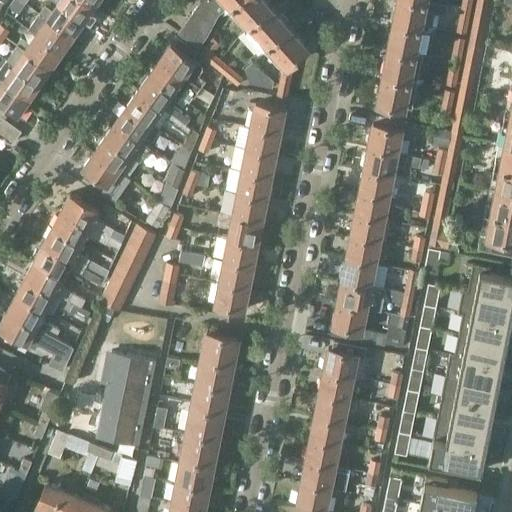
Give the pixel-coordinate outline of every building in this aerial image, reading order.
[(10,6),(18,12),(25,3),(21,0),(13,0),(10,5),(10,6)] [(90,0),(59,0),(59,1),(85,19),(96,3),(90,0)] [(219,13),(227,7),(221,0),(200,0),(178,32),(199,47),(208,34),(219,13)] [(234,0),(227,7),(245,27),(270,4),(268,2),(270,1),(268,0),(234,0)] [(406,0),(397,0),(396,7),(394,6),(392,15),(394,16),(393,25),(426,31),(431,5),(406,0)] [(460,0),(460,7),(469,9),(470,0),(460,0)] [(475,9),(475,10),(487,12),(489,4),(489,3),(489,0),(477,0),(477,1),(475,9)] [(74,34),(85,19),(59,1),(54,9),(45,3),(40,11),(74,34)] [(245,27),(264,47),(289,24),(286,21),(287,20),(281,14),(280,15),(270,4),(245,27)] [(469,9),(460,7),(457,19),(467,21),(469,9)] [(474,17),(472,24),(484,26),(485,20),(486,18),(487,12),(475,10),(474,16),(474,17)] [(29,26),(36,32),(62,50),(74,34),(40,11),(29,26)] [(467,21),(457,19),(455,31),(465,33),(467,21)] [(0,31),(6,35),(10,31),(0,23),(0,31)] [(308,45),(304,41),(306,40),(300,33),(298,35),(289,24),(264,47),(282,67),(294,57),(308,45)] [(470,34),(469,39),(481,41),(482,36),(483,33),(484,28),(484,26),(472,24),(472,26),(471,31),(470,34)] [(421,58),(426,31),(393,25),(391,33),(389,33),(387,42),(389,42),(387,51),(421,58)] [(25,47),(52,66),(62,50),(36,32),(25,47)] [(451,48),(461,50),(464,37),(454,35),(451,48)] [(214,37),(200,53),(207,59),(213,51),(221,42),(214,37)] [(467,50),(467,53),(478,56),(479,52),(480,49),(481,44),(481,41),(469,39),(469,42),(468,46),(467,50)] [(7,57),(41,81),(52,66),(25,47),(18,42),(7,57)] [(171,42),(160,58),(188,78),(200,86),(204,81),(196,75),(202,67),(200,63),(171,42)] [(449,60),(459,62),(461,50),(451,48),(449,60)] [(223,72),(228,65),(213,51),(207,59),(223,72)] [(387,51),(386,60),(384,60),(382,69),(384,69),(382,78),(415,84),(421,58),(387,51)] [(464,66),(464,68),(475,70),(476,68),(477,64),(477,60),(478,56),(467,53),(466,58),(465,62),(464,66)] [(0,67),(0,74),(30,96),(41,81),(7,57),(0,67)] [(288,91),(294,57),(282,67),(278,89),(288,91)] [(176,94),(188,78),(160,58),(148,75),(176,94)] [(446,73),(456,75),(459,62),(449,60),(446,73)] [(228,65),(223,72),(237,85),(243,77),(228,65)] [(461,82),(461,83),(473,85),(474,79),(474,76),(475,70),(464,68),(463,74),(462,77),(461,82)] [(456,75),(446,73),(444,86),(454,87),(456,75)] [(0,101),(18,114),(30,96),(0,74),(0,101)] [(148,75),(138,89),(166,109),(186,123),(190,117),(170,103),(176,94),(148,75)] [(411,107),(415,84),(382,78),(380,86),(378,85),(377,94),(379,94),(378,100),(411,107)] [(459,92),(458,97),(470,99),(471,94),(471,93),(473,85),(461,83),(459,90),(459,92)] [(127,105),(155,125),(166,109),(138,89),(127,105)] [(284,108),(288,91),(278,89),(275,106),(284,108)] [(441,101),(451,103),(453,92),(443,90),(441,101)] [(511,144),(511,97),(508,96),(499,142),(511,144)] [(456,107),(455,112),(467,114),(468,110),(468,109),(469,101),(470,99),(458,97),(458,98),(456,107)] [(451,103),(441,101),(439,112),(448,114),(451,103)] [(251,125),(280,130),(280,128),(282,128),(284,120),(282,119),(284,108),(275,106),(256,102),(251,125)] [(127,105),(116,120),(150,144),(160,128),(155,125),(127,105)] [(452,126),(464,129),(465,125),(466,117),(467,114),(455,112),(455,115),(453,123),(452,126)] [(0,133),(12,142),(21,130),(1,116),(0,115),(0,133)] [(151,145),(150,144),(116,120),(105,135),(140,160),(151,145)] [(373,123),(371,133),(369,133),(367,141),(369,142),(369,145),(397,151),(401,128),(373,123)] [(280,130),(251,125),(247,147),(275,152),(280,130)] [(202,137),(210,140),(214,128),(206,126),(202,137)] [(201,133),(193,128),(189,138),(197,144),(201,133)] [(94,151),(122,171),(137,182),(148,165),(140,160),(105,135),(94,151)] [(206,152),(210,140),(202,137),(197,149),(206,152)] [(448,149),(447,154),(459,156),(462,141),(450,139),(449,142),(448,147),(448,149)] [(511,144),(499,142),(490,187),(511,191),(511,144)] [(369,145),(364,167),(392,173),(397,151),(369,145)] [(247,147),(243,169),(271,175),(275,152),(247,147)] [(436,147),(434,158),(446,161),(447,155),(447,154),(448,149),(436,147)] [(186,169),(191,158),(179,150),(173,160),(186,169)] [(94,151),(82,167),(110,187),(122,171),(94,151)] [(445,163),(444,169),(456,171),(457,166),(458,157),(459,156),(447,154),(447,155),(446,161),(445,163)] [(434,158),(432,171),(443,174),(443,171),(444,169),(445,163),(446,161),(434,158)] [(172,165),(166,178),(178,187),(184,173),(172,165)] [(360,190),(388,195),(392,173),(364,167),(360,190)] [(271,175),(243,169),(238,192),(266,197),(271,175)] [(442,179),(441,183),(453,186),(454,182),(455,174),(456,171),(444,169),(443,171),(443,174),(442,179)] [(194,183),(198,174),(190,170),(186,180),(194,183)] [(194,183),(186,180),(181,193),(190,196),(194,183)] [(439,196),(438,198),(450,201),(450,198),(452,190),(453,186),(441,183),(440,188),(439,196)] [(481,232),(511,238),(511,191),(490,187),(481,232)] [(383,218),(388,195),(360,190),(355,212),(383,218)] [(431,204),(434,192),(425,190),(422,202),(431,204)] [(61,209),(109,235),(111,237),(115,229),(105,224),(105,222),(99,219),(103,210),(70,192),(61,209)] [(238,192),(234,214),(262,219),(266,197),(238,192)] [(435,212),(435,213),(447,215),(447,214),(449,206),(450,201),(438,198),(437,204),(435,212)] [(431,204),(422,202),(420,214),(429,216),(431,204)] [(85,243),(89,237),(95,240),(95,238),(117,250),(121,242),(111,237),(109,235),(61,209),(52,226),(85,243)] [(169,223),(177,226),(181,215),(173,212),(169,223)] [(351,235),(379,240),(383,218),(355,212),(351,235)] [(434,220),(432,228),(444,230),(446,222),(447,215),(435,213),(434,220)] [(234,214),(229,236),(257,242),(262,219),(234,214)] [(136,223),(130,234),(150,243),(155,232),(136,223)] [(173,238),(177,226),(169,223),(164,235),(173,238)] [(52,226),(43,243),(106,276),(110,269),(80,253),(85,243),(52,226)] [(432,228),(429,243),(448,246),(451,232),(444,230),(432,228)] [(511,238),(481,232),(478,248),(511,255),(511,238)] [(145,254),(150,243),(130,234),(125,245),(145,254)] [(416,234),(413,247),(422,248),(425,236),(416,234)] [(351,235),(346,257),(375,262),(379,240),(351,235)] [(225,259),(253,264),(257,242),(229,236),(225,259)] [(43,243),(34,260),(67,277),(72,269),(101,285),(106,276),(43,243)] [(125,245),(122,252),(120,256),(140,265),(145,254),(125,245)] [(413,247),(411,259),(420,260),(422,248),(413,247)] [(429,247),(427,255),(439,257),(441,249),(429,247)] [(182,249),(180,260),(203,265),(205,254),(182,249)] [(120,256),(117,263),(115,267),(135,276),(140,265),(120,256)] [(375,262),(346,257),(342,279),(370,285),(375,262)] [(225,259),(220,281),(248,286),(253,264),(225,259)] [(67,277),(34,260),(25,277),(61,296),(67,299),(78,305),(82,298),(62,287),(67,277)] [(164,269),(177,271),(179,263),(166,260),(164,269)] [(467,290),(511,298),(511,275),(490,271),(491,266),(473,262),(468,289),(467,290)] [(130,287),(135,276),(115,267),(110,277),(130,287)] [(164,269),(158,300),(174,304),(175,299),(172,298),(177,271),(164,269)] [(25,277),(16,293),(50,311),(52,312),(61,296),(25,277)] [(110,277),(109,279),(104,288),(125,298),(130,287),(110,277)] [(381,287),(370,285),(342,279),(338,302),(366,307),(376,309),(381,287)] [(405,291),(413,293),(416,281),(407,279),(405,291)] [(248,286),(220,281),(216,303),(244,309),(244,306),(247,307),(248,298),(246,297),(248,286)] [(429,282),(427,290),(439,292),(440,284),(429,282)] [(120,309),(125,298),(104,288),(99,299),(120,309)] [(405,291),(391,288),(393,301),(402,303),(405,291)] [(511,298),(467,290),(468,289),(463,288),(458,311),(463,312),(463,311),(511,320),(511,315),(511,298)] [(405,291),(402,303),(411,305),(413,293),(405,291)] [(16,293),(7,310),(67,342),(71,335),(44,321),(50,311),(16,293)] [(67,299),(63,307),(68,310),(67,311),(84,321),(90,311),(78,305),(67,299)] [(338,302),(336,311),(334,311),(332,320),(334,320),(333,324),(361,329),(366,307),(338,302)] [(424,303),(423,311),(435,313),(436,305),(424,303)] [(68,369),(78,348),(67,342),(7,310),(0,323),(0,328),(39,350),(42,345),(59,355),(55,364),(68,369)] [(463,312),(459,332),(505,341),(507,334),(508,334),(511,320),(463,311),(463,312)] [(409,315),(400,313),(398,326),(406,327),(409,315)] [(420,324),(418,332),(430,335),(432,327),(420,324)] [(207,331),(200,361),(209,363),(210,358),(233,363),(238,337),(207,331)] [(459,332),(455,352),(455,353),(502,363),(505,349),(504,349),(505,341),(459,332)] [(416,345),(414,353),(426,356),(428,348),(416,345)] [(324,370),(352,375),(356,352),(328,347),(326,358),(324,357),(322,366),(324,367),(324,370)] [(450,351),(446,373),(497,384),(499,376),(500,377),(502,363),(455,353),(455,352),(450,351)] [(182,358),(168,355),(166,364),(180,367),(182,358)] [(109,384),(99,434),(123,439),(124,431),(131,432),(138,396),(148,398),(154,368),(121,361),(105,358),(100,383),(109,384)] [(196,382),(228,388),(233,363),(210,358),(209,363),(200,361),(196,382)] [(412,367),(410,375),(422,377),(423,369),(412,367)] [(324,370),(319,392),(347,398),(352,375),(324,370)] [(402,372),(394,370),(391,382),(400,384),(402,372)] [(446,373),(442,395),(494,405),(497,391),(496,391),(497,384),(446,373)] [(200,408),(223,412),(228,388),(196,382),(192,401),(201,402),(200,408)] [(389,394),(396,396),(397,396),(400,384),(391,382),(389,394)] [(407,388),(406,396),(418,398),(419,390),(407,388)] [(319,392),(315,414),(343,420),(347,398),(319,392)] [(442,395),(437,416),(489,426),(490,419),(491,419),(494,405),(442,395)] [(186,431),(218,437),(223,412),(200,408),(201,402),(192,401),(191,406),(186,431)] [(158,404),(154,424),(165,426),(169,406),(158,404)] [(403,409),(402,417),(413,419),(415,411),(403,409)] [(46,425),(51,414),(43,411),(38,422),(46,425)] [(310,437),(338,442),(343,420),(315,414),(310,437)] [(380,414),(378,426),(386,428),(389,416),(380,414)] [(489,426),(437,416),(433,437),(486,447),(488,434),(487,433),(489,426)] [(42,436),(46,425),(38,422),(34,433),(42,436)] [(386,428),(378,426),(375,438),(384,440),(386,428)] [(60,455),(65,445),(69,434),(70,432),(57,427),(48,450),(60,455)] [(399,430),(397,438),(409,441),(411,433),(399,430)] [(213,462),(218,437),(186,431),(180,461),(189,462),(190,457),(213,462)] [(83,447),(101,454),(104,448),(69,434),(65,445),(81,451),(83,447)] [(306,459),(334,465),(338,442),(310,437),(306,459)] [(483,461),(486,447),(433,437),(428,464),(451,469),(452,464),(481,470),(481,468),(480,468),(482,461),(483,461)] [(104,448),(101,454),(113,459),(115,453),(104,448)] [(115,479),(130,483),(133,470),(136,459),(122,455),(118,466),(115,479)] [(27,472),(32,460),(22,456),(18,468),(27,472)] [(180,461),(176,481),(208,487),(213,462),(190,457),(189,462),(180,461)] [(371,458),(369,470),(378,472),(380,460),(371,458)] [(306,459),(302,481),(329,487),(334,465),(306,459)] [(22,484),(27,472),(18,468),(8,492),(17,496),(22,484)] [(378,472),(369,470),(366,482),(375,484),(378,472)] [(143,474),(139,493),(141,494),(150,495),(154,476),(143,474)] [(37,504),(56,511),(74,511),(81,496),(51,484),(54,477),(50,475),(37,504)] [(430,476),(425,502),(425,503),(468,511),(472,511),(475,499),(474,499),(475,492),(477,492),(477,491),(447,485),(448,479),(430,476)] [(203,511),(208,487),(176,481),(173,500),(181,502),(180,507),(203,511)] [(297,504),(325,509),(329,487),(302,481),(297,504)] [(386,496),(398,498),(399,490),(387,488),(386,496)] [(74,511),(114,511),(115,509),(81,496),(74,511)] [(170,511),(203,511),(180,507),(181,502),(173,500),(170,511)] [(468,511),(425,503),(425,502),(420,501),(418,511),(468,511)] [(360,511),(369,511),(371,505),(362,503),(360,511)]
